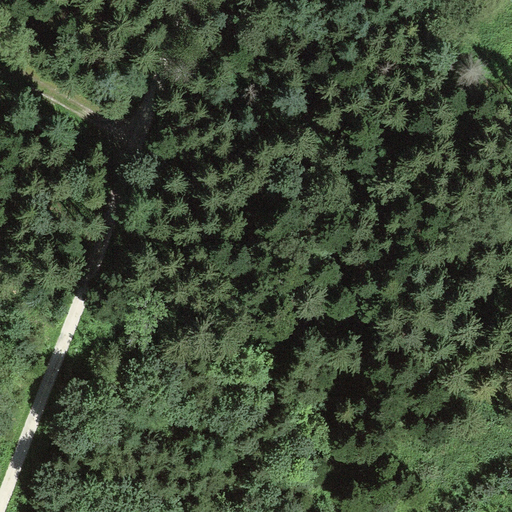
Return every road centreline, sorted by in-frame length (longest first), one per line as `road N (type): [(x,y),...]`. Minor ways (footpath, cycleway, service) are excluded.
road 1 (track): [(0,505),(114,213),(186,0)]
road 2 (track): [(139,133),(0,64)]
